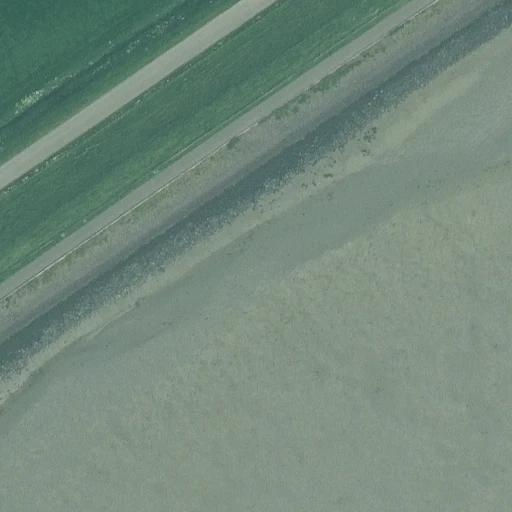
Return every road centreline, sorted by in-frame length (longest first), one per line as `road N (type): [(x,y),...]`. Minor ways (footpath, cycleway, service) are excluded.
road 1 (unclassified): [(0,308),(445,0)]
road 2 (unclassified): [(0,183),(261,0)]
